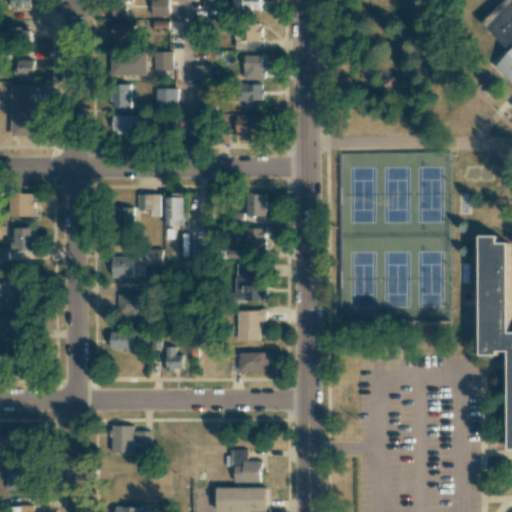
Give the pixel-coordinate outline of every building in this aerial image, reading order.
[(11,0),(12,8),(31,7),(30,0),(11,0)] [(151,0),(152,15),(169,15),(169,0),(151,0)] [(221,0),(204,0),(204,7),(221,8),(221,0)] [(235,0),(235,5),(244,5),(244,11),(262,11),(261,0),(235,0)] [(511,0),(506,0),(483,23),(511,52),(495,67),(511,84),(511,0)] [(126,16),(127,5),(111,4),(110,15),(126,16)] [(129,33),(134,33),(135,24),(110,23),(110,44),(129,45),(129,33)] [(261,41),(262,24),(236,24),(236,40),(261,41)] [(25,28),(13,27),(12,37),(24,38),(25,28)] [(262,48),(262,41),(236,41),(236,49),(262,48)] [(173,51),(155,52),(155,70),(173,69),(173,51)] [(146,52),(111,53),(112,76),(147,75),(146,52)] [(245,55),(245,79),(265,79),(265,65),(262,65),(262,56),(245,55)] [(34,76),(34,60),(18,60),(18,76),(34,76)] [(210,65),(194,65),(194,80),(209,81),(210,65)] [(32,137),(31,84),(11,85),(11,137),(32,137)] [(131,84),(112,84),(112,107),(131,107),(131,84)] [(263,84),(245,84),(245,108),(254,108),(254,100),(263,100),(263,84)] [(179,88),(157,88),(157,106),(178,107),(179,88)] [(237,114),(237,134),(262,135),(263,115),(237,114)] [(139,115),(113,115),(113,134),(139,134),(139,115)] [(34,216),(34,193),(13,193),(13,216),(34,216)] [(160,194),(138,194),(138,210),(152,210),(152,216),(160,216),(160,194)] [(265,216),(265,195),(246,195),(246,216),(265,216)] [(243,223),(243,213),(229,212),(229,223),(243,223)] [(35,250),(34,228),(13,228),(13,251),(35,250)] [(245,249),(266,250),(266,228),(245,228),(245,249)] [(482,239),(500,238),(500,247),(509,247),(511,325),(511,324),(511,454),(510,364),(510,355),(502,356),(502,360),(484,360),(482,239)] [(204,240),(181,240),(180,258),(204,258),(204,240)] [(163,264),(163,249),(147,249),(146,264),(163,264)] [(113,277),(134,277),(133,257),(113,257),(113,277)] [(265,301),(265,277),(255,277),(255,264),(236,263),(235,300),(265,301)] [(30,289),(5,290),(6,302),(0,302),(0,310),(30,310),(30,289)] [(119,323),(142,323),(142,306),(145,305),(144,294),(119,295),(119,323)] [(237,310),(238,340),(261,340),(261,322),(267,322),(267,310),(237,310)] [(0,318),(0,339),(31,339),(30,317),(0,318)] [(139,349),(140,332),(111,332),(110,349),(139,349)] [(183,369),(182,355),(176,355),(176,347),(166,347),(166,369),(183,369)] [(240,371),(269,372),(269,352),(240,352),(240,371)] [(152,431),(134,431),(134,426),(112,425),(112,452),(133,453),(134,439),(139,439),(139,447),(152,447),(152,431)] [(9,455),(25,455),(24,434),(8,435),(9,455)] [(230,450),(248,451),(248,461),(263,461),(263,484),(233,484),(233,468),(227,468),(227,456),(230,456),(230,450)] [(8,490),(32,489),(32,470),(7,471),(8,490)] [(115,500),(135,500),(134,479),(115,480),(115,500)] [(267,488),(217,488),(218,511),(267,511),(267,488)]
